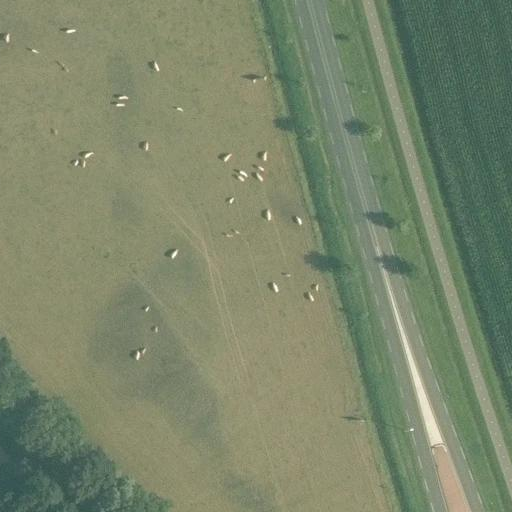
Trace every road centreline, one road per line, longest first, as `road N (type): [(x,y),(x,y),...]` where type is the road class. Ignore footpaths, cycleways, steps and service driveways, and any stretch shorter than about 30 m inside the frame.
road 1 (primary): [(458,511),(309,0)]
road 2 (unclassified): [(99,511),(0,402)]
